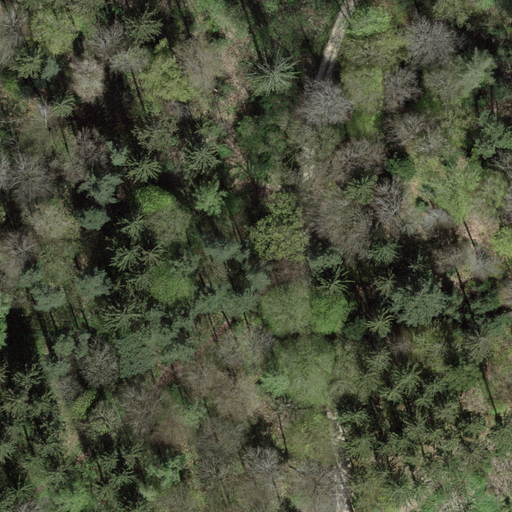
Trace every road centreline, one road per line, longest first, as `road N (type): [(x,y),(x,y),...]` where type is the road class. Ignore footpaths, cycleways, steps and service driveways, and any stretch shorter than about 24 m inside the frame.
road 1 (track): [(341,511),(300,244)]
road 2 (track): [(300,244),(302,131),(346,0)]
road 3 (track): [(402,511),(511,430)]
